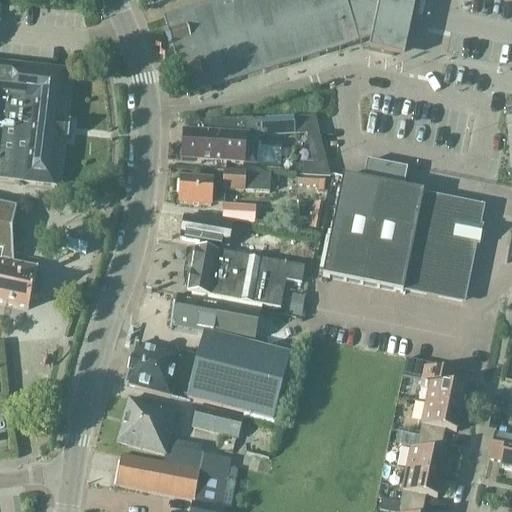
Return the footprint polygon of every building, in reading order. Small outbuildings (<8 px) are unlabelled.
[(146,0),(149,8),(150,8),(151,8),(170,0),(146,0)] [(187,98),(371,40),(368,50),(394,57),(401,19),(408,21),(412,0),(225,0),(163,20),(166,30),(164,31),(170,51),(172,51),(177,67),(175,68),(182,88),(184,87),(187,98)] [(65,139),(67,124),(60,123),(66,74),(0,66),(0,67),(0,182),(53,188),(58,139),(65,139)] [(182,133),(180,162),(221,165),(242,166),(254,167),(256,140),(262,141),(262,138),(293,136),(303,135),(311,164),(301,164),(301,178),(329,180),(317,134),(313,118),(291,119),(250,122),(250,121),(184,124),(184,134),(182,133)] [(366,163),(362,182),(342,178),(322,278),(402,295),(403,291),(462,303),(481,211),(422,199),(423,195),(402,191),(406,171),(366,163)] [(179,180),(178,206),(209,208),(209,205),(221,206),(222,193),(244,194),(244,192),(269,194),(271,175),(245,174),(245,173),(223,172),(222,184),(211,183),(211,182),(179,180)] [(324,180),(295,178),(295,187),(316,189),(315,193),(323,194),(324,180)] [(0,304),(5,306),(27,311),(36,270),(0,261),(2,254),(6,255),(16,209),(0,205),(0,304)] [(255,208),(222,205),(221,223),(253,226),(255,208)] [(322,207),(313,205),(308,230),(317,232),(322,207)] [(226,248),(229,227),(184,219),(180,240),(226,248)] [(267,242),(250,239),(249,245),(243,244),(241,256),(264,260),(267,242)] [(279,311),(283,289),(284,283),(300,286),(302,270),(226,255),(194,249),(190,272),(185,294),(217,300),(279,311)] [(304,298),(291,295),(287,316),(300,319),(304,298)] [(175,297),(169,329),(170,329),(172,319),(212,326),(210,338),(216,339),(251,348),(257,313),(196,302),(176,298),(176,297),(175,297)] [(190,385),(185,400),(271,423),(281,385),(290,350),(275,346),(273,354),(251,348),(216,339),(210,338),(203,336),(190,385)] [(161,353),(130,345),(119,386),(164,398),(175,358),(161,354),(161,353)] [(427,391),(425,405),(460,412),(465,390),(445,386),(447,374),(424,369),(419,390),(427,391)] [(511,391),(503,389),(499,404),(511,406),(511,391)] [(168,441),(175,413),(126,401),(115,445),(164,457),(162,465),(119,457),(113,489),(192,504),(221,509),(230,461),(200,456),(202,450),(168,441)] [(455,434),(460,412),(425,405),(420,426),(421,426),(418,438),(442,443),(444,431),(455,434)] [(235,440),(241,419),(195,407),(190,428),(218,435),(234,440),(235,440)] [(511,472),(511,439),(506,438),(494,435),(487,463),(500,466),(499,470),(511,472)] [(439,455),(442,443),(418,438),(416,450),(410,449),(406,471),(441,478),(445,457),(439,455)] [(436,500),(441,478),(406,471),(401,493),(402,493),(399,505),(422,510),(425,498),(436,500)] [(382,492),(380,501),(393,503),(395,495),(382,492)] [(421,511),(422,510),(399,505),(393,503),(380,501),(377,511),(421,511)]
